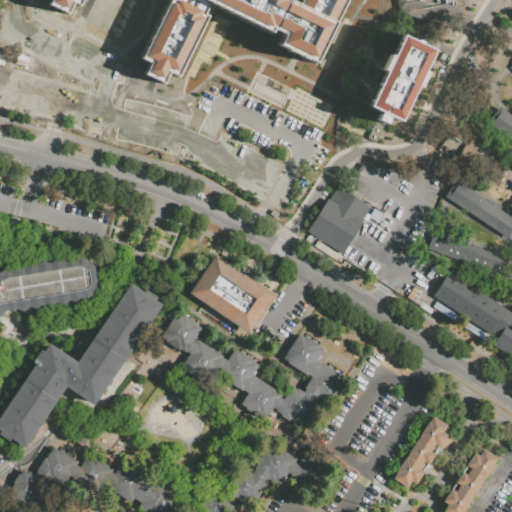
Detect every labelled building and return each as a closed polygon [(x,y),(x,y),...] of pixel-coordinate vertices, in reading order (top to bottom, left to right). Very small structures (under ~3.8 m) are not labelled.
[(71,0),(290,0),(297,3),(298,0),(344,0),(313,64),(279,47),(284,35),(273,30),(270,35),(208,4),(201,18),(204,19),(176,78),(168,74),(162,87),(141,77),(145,67),(137,63),(168,0),(173,3),(174,0),(79,0),(78,3),(71,0)] [(425,5),(424,0),(394,0),(397,10),(425,5)] [(426,64),(430,66),(423,80),(420,79),(403,116),(393,111),(390,118),(378,112),(381,106),(372,101),(388,66),(384,64),(391,48),(395,50),(405,29),(436,43),(426,64)] [(40,85),(19,80),(14,97),(36,103),(40,85)] [(172,149),(180,111),(108,96),(100,134),(172,149)] [(503,108),(511,115),(511,140),(491,124),(503,108)] [(200,120),(184,116),(174,154),(189,158),(200,120)] [(199,145),(267,182),(278,162),(210,124),(199,145)] [(189,166),(211,175),(217,161),(195,152),(189,166)] [(305,232),(336,185),(340,188),(373,210),(342,256),(305,232)] [(511,219),(511,231),(506,241),(448,204),(460,186),(511,219)] [(427,253),(434,231),(507,256),(500,278),(427,253)] [(0,333),(7,314),(104,297),(96,252),(1,269),(0,267),(0,333)] [(214,255),(187,299),(245,334),(272,290),(214,255)] [(511,357),(493,346),(498,339),(433,297),(448,273),(511,314),(511,357)] [(0,439),(0,404),(41,344),(68,362),(121,284),(154,307),(86,407),(58,388),(16,450),(0,439)] [(302,334),(324,348),(317,359),(346,378),(329,406),(320,400),(301,429),(273,410),(267,419),(243,404),(250,394),(216,373),(211,381),(186,364),(192,355),(163,336),(179,311),(205,327),(198,338),(231,359),(237,348),(263,365),(256,376),(284,394),(290,385),(302,392),(310,379),(284,362),(302,334)] [(423,461),(418,469),(422,472),(415,484),(410,481),(406,487),(392,478),(432,416),(446,425),(442,432),(446,435),(439,446),(434,443),(429,451),(434,454),(427,464),(423,461)] [(269,443),(298,461),(305,451),(331,467),(315,493),(286,475),(278,487),(268,481),(250,510),(237,502),(231,511),(194,511),(193,511),(208,486),(224,496),(242,468),(250,473),(269,443)] [(35,511),(8,498),(24,468),(39,477),(55,447),(84,462),(89,454),(119,470),(126,458),(158,475),(154,482),(178,495),(169,511),(149,511),(140,507),(142,503),(113,487),(108,497),(79,481),(75,490),(56,480),(46,498),(71,511),(35,511)] [(458,486),(454,482),(460,472),(465,475),(469,468),(465,465),(473,453),(477,456),(482,449),(496,458),(462,511),(443,511),(442,511),(446,505),(442,502),(450,489),(454,492),(458,486)]
